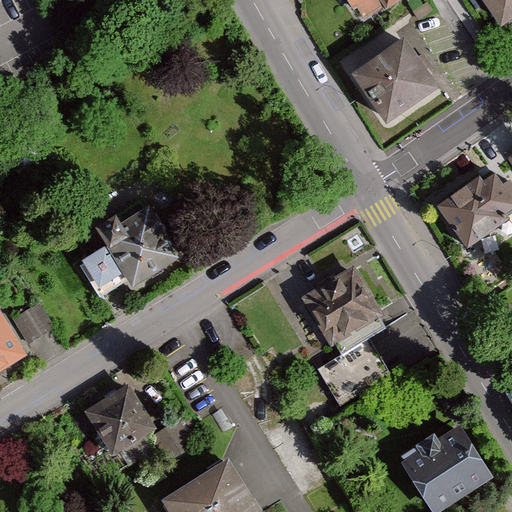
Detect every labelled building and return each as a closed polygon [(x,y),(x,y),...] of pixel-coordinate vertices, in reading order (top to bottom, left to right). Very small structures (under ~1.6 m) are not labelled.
[(352,0),(371,27),(411,0),(352,0)] [(511,0),(482,0),(507,34),(511,30),(511,0)] [(412,45),(363,77),(394,125),(443,92),(412,45)] [(511,227),(511,200),(496,176),(439,212),(467,256),(511,227)] [(193,261),(159,199),(102,230),(112,248),(87,262),(105,294),(131,280),(138,292),(193,261)] [(385,321),(354,271),(301,304),(331,353),(336,350),(341,358),(318,373),(339,406),(389,374),(370,344),(387,334),(380,324),(385,321)] [(0,304),(0,303),(0,376),(33,356),(0,304)] [(157,430),(130,388),(87,416),(114,458),(157,430)] [(190,447),(176,427),(154,441),(168,461),(190,447)] [(446,511),(497,480),(463,427),(441,441),(438,436),(401,460),(434,511),(446,511)] [(265,511),(233,461),(167,502),(173,511),(265,511)]
